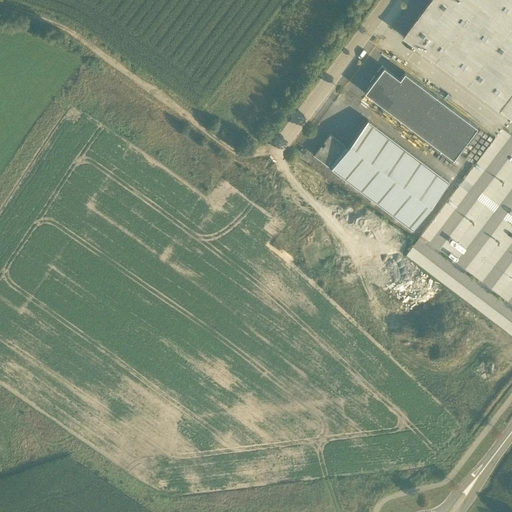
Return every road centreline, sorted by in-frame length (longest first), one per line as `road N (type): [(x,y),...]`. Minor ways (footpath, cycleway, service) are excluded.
road 1 (track): [(0,9),(85,44),(241,157),(274,151),(280,142)]
road 2 (unclassified): [(280,142),(391,0)]
